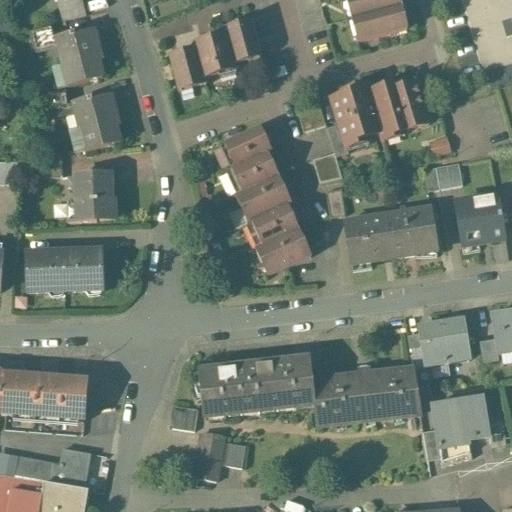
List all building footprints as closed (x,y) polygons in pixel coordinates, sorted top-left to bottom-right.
[(80,0),(56,0),(61,21),(84,15),(80,0)] [(337,0),(337,1),(340,0),(345,0),(356,44),(407,30),(399,0),(337,0)] [(194,51),(168,59),(178,94),(206,87),(204,82),(237,73),(235,67),(260,60),(250,22),(224,30),(225,35),(192,44),(194,51)] [(31,45),(55,38),(51,26),(27,33),(31,45)] [(72,34),(55,38),(62,64),(68,84),(68,87),(99,79),(94,62),(100,60),(93,32),(73,37),(72,34)] [(68,84),(62,64),(49,68),(55,87),(68,84)] [(367,86),(366,86),(381,134),(383,143),(385,142),(383,134),(399,129),(402,137),(404,136),(403,134),(428,126),(416,85),(401,89),(400,85),(369,94),(367,86)] [(331,101),(338,125),(344,145),(346,145),(347,148),(369,142),(368,138),(381,134),(366,86),(341,94),(342,98),(331,101)] [(72,108),(71,104),(69,92),(44,95),(45,109),(72,108)] [(90,97),(71,104),(72,108),(79,129),(86,150),(87,153),(119,143),(113,126),(119,125),(109,95),(91,101),(90,97)] [(319,105),(308,108),(315,130),(325,127),(319,105)] [(308,108),(297,111),(303,134),(315,130),(308,108)] [(326,129),(334,155),(335,158),(348,154),(346,149),(347,148),(346,145),(344,145),(338,125),(326,129)] [(259,128),(223,145),(234,169),(267,154),(271,152),(259,128)] [(86,150),(79,129),(67,133),(74,154),(86,150)] [(59,150),(36,150),(36,178),(60,178),(59,150)] [(267,154),(234,169),(231,170),(242,195),(279,178),(267,154)] [(334,155),(312,162),(319,186),(341,179),(335,158),(334,155)] [(15,162),(0,162),(0,185),(15,185),(15,162)] [(457,164),(434,168),(438,191),(461,186),(457,164)] [(434,168),(422,171),(426,193),(438,191),(434,168)] [(109,176),(73,177),(74,202),(67,203),(67,224),(96,223),(96,219),(117,218),(116,200),(110,200),(109,176)] [(291,204),(279,178),(242,195),(234,199),(247,225),(287,206),(291,204)] [(341,190),(324,193),(327,219),(345,217),(341,190)] [(497,198),(453,204),(460,247),(504,241),(497,198)] [(287,206),(247,225),(258,250),(298,231),(287,206)] [(430,209),(387,216),(393,258),(436,251),(430,209)] [(393,258),(387,216),(341,223),(348,265),(393,258)] [(298,231),(258,250),(255,251),(267,278),(311,258),(298,231)] [(100,251),(24,254),(25,294),(102,292),(100,251)] [(511,312),(490,316),(495,355),(511,352),(511,312)] [(464,321),(440,324),(445,364),(468,361),(464,321)] [(445,364),(440,324),(417,326),(418,336),(407,337),(408,350),(420,348),(422,366),(445,364)] [(213,372),(198,373),(202,420),(223,418),(223,412),(241,411),(241,417),(262,415),(261,408),(276,407),(277,413),(295,412),(295,402),(312,401),(311,382),(309,360),(293,362),(294,371),(213,378),(213,372)] [(311,382),(312,401),(315,427),(417,418),(413,370),(370,374),(370,371),(358,372),(358,378),(311,382)] [(86,381),(0,374),(0,414),(83,420),(86,381)] [(483,399),(430,406),(437,451),(468,447),(467,439),(489,436),(483,399)] [(196,412),(172,409),(170,429),(194,432),(196,412)] [(223,436),(198,433),(193,480),(218,483),(220,466),(222,445),(223,436)] [(244,448),(222,445),(220,466),(242,468),(244,448)] [(60,449),(58,464),(54,486),(85,491),(90,454),(60,449)] [(14,457),(10,479),(54,486),(58,464),(14,457)] [(10,479),(0,477),(0,511),(82,511),(85,491),(54,486),(10,479)]
